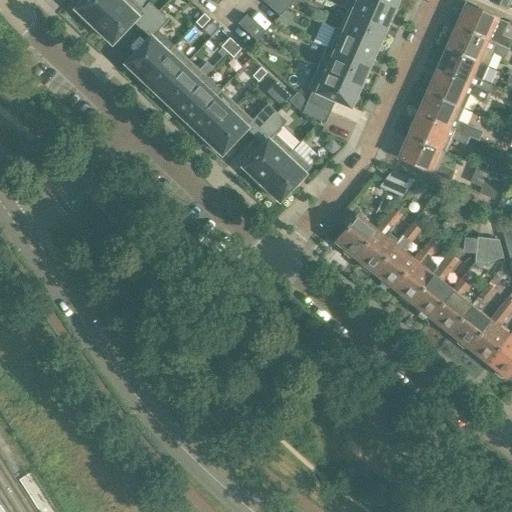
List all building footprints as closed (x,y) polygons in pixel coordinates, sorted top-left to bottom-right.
[(81,19),(91,29),(117,0),(83,0),(75,9),(83,17),(81,19)] [(142,9),(132,0),(117,0),(91,29),(101,38),(103,36),(111,43),(132,21),(141,30),(158,11),(148,2),(142,9)] [(288,7),(279,0),(262,0),(279,16),(288,7)] [(375,0),(346,0),(343,8),(385,27),(394,8),(375,0)] [(490,0),(489,2),(506,9),(509,0),(490,0)] [(465,5),(455,27),(508,50),(511,40),(502,36),(507,23),(465,5)] [(347,11),(339,29),(377,46),(385,27),(343,8),(343,9),(347,11)] [(167,20),(158,11),(141,30),(149,38),(125,64),(142,80),(173,46),(157,31),(167,20)] [(209,19),(203,14),(195,23),(201,28),(209,19)] [(256,41),(264,32),(246,15),(238,24),(256,41)] [(334,27),(325,49),(367,67),(377,46),(339,29),(334,27)] [(455,27),(445,49),(487,67),(493,53),(504,58),(508,50),(455,27)] [(221,47),(227,52),(235,43),(229,38),(221,47)] [(241,49),(235,43),(227,52),(232,58),(241,49)] [(158,95),(189,61),(173,46),(142,80),(158,95)] [(325,49),(316,69),(359,87),(367,67),(325,49)] [(445,49),(436,71),(488,94),(492,86),(492,85),(482,81),(487,67),(445,49)] [(198,83),(212,67),(206,62),(199,70),(189,61),(158,95),(173,110),(198,83)] [(258,82),(266,73),(260,67),(252,76),(258,82)] [(312,91),(307,102),(330,112),(335,101),(350,107),(359,87),(316,69),(307,89),(312,91)] [(436,71),(426,92),(462,108),(464,109),(470,95),(485,101),(488,94),(436,71)] [(198,83),(173,110),(189,124),(214,97),(198,83)] [(189,124),(205,139),(236,105),(221,90),(214,97),(189,124)] [(426,92),(417,114),(469,137),(478,141),(482,131),(459,121),(464,109),(462,108),(426,92)] [(307,102),(302,113),(325,123),(330,112),(307,102)] [(252,120),(236,105),(205,139),(221,154),(245,128),(254,137),(276,113),(267,104),(252,120)] [(276,113),(254,137),(263,145),(243,167),(251,174),(249,177),(258,186),(292,150),(275,134),(286,122),(276,113)] [(417,114),(407,136),(443,151),(448,138),(465,146),(469,137),(417,114)] [(501,142),(511,146),(511,130),(507,129),(501,142)] [(407,136),(397,158),(449,181),(452,173),(436,166),(443,151),(407,136)] [(311,167),(292,150),(258,186),(268,196),(271,193),(279,201),(311,167)] [(402,197),(414,180),(392,171),(379,187),(402,197)] [(493,200),(503,178),(488,171),(478,194),(493,200)] [(423,188),(414,182),(408,191),(413,195),(419,194),(423,188)] [(354,258),(373,273),(395,245),(394,244),(395,240),(388,234),(388,231),(401,215),(393,209),(376,230),(354,258)] [(376,230),(357,215),(334,243),(343,250),(343,253),(349,257),(352,257),(354,258),(376,230)] [(417,218),(412,224),(419,230),(424,224),(417,218)] [(412,224),(402,236),(410,242),(420,231),(419,230),(412,224)] [(511,231),(501,226),(504,239),(510,262),(511,261),(511,231)] [(477,237),(475,262),(485,263),(488,239),(477,237)] [(391,288),(410,303),(433,275),(431,274),(435,269),(434,264),(429,260),(429,256),(438,245),(430,239),(414,260),(391,288)] [(488,239),(485,263),(486,263),(503,258),(498,240),(488,239)] [(414,260),(395,245),(373,273),(381,280),(381,283),(387,287),(390,287),(391,288),(414,260)] [(433,275),(410,303),(419,310),(419,313),(425,317),(427,317),(429,319),(452,290),(441,282),(458,261),(449,255),(433,275)] [(460,280),(452,290),(429,319),(448,334),(471,305),(460,296),(468,286),(460,280)] [(487,284),(478,297),(486,303),(496,291),(487,284)] [(467,349),(486,364),(509,335),(497,326),(511,307),(511,303),(506,299),(490,320),(467,349)] [(490,320),(471,305),(448,334),(457,341),(458,343),(463,348),(466,348),(467,349),(490,320)] [(511,338),(509,335),(486,364),(495,370),(495,373),(501,378),(503,377),(505,379),(511,370),(511,338)]
